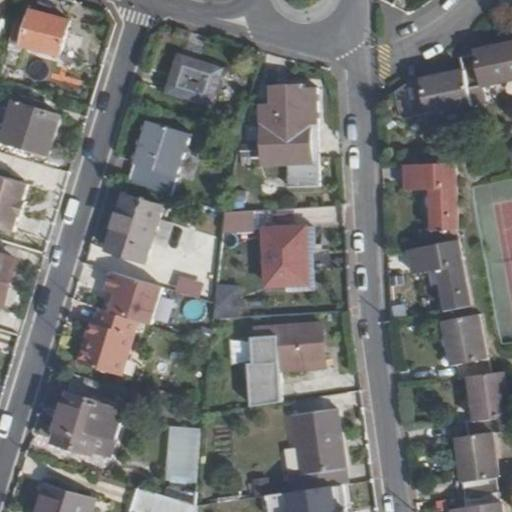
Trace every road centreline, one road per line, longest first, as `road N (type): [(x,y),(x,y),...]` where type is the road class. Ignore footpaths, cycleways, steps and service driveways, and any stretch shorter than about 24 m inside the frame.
road 1 (residential): [(145,0),(0,472)]
road 2 (residential): [(400,511),(373,320),(360,74)]
road 3 (residential): [(360,74),(469,0)]
road 4 (residential): [(151,0),(224,19),(267,11)]
